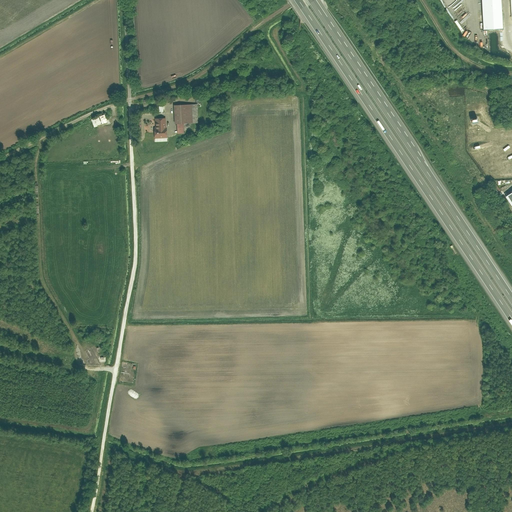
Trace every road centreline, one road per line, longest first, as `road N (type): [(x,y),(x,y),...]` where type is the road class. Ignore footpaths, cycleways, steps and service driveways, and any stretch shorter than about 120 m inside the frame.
road 1 (track): [(103,449),(188,470),(511,420)]
road 2 (motorway): [(298,0),(511,319)]
road 3 (track): [(131,164),(135,257),(91,511)]
road 4 (motorway): [(511,299),(324,19)]
road 5 (unclassified): [(131,164),(125,0)]
